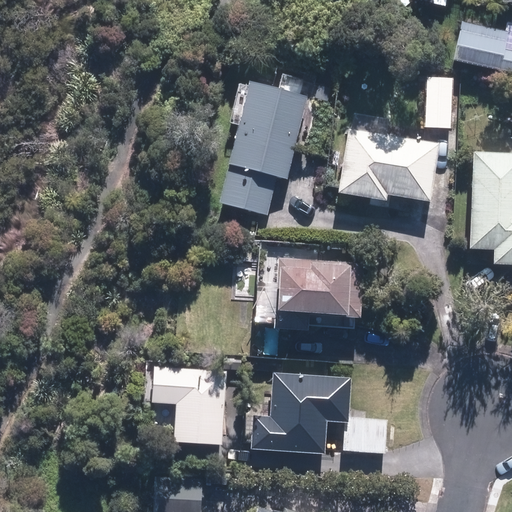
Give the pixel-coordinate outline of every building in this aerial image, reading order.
[(456,23),(448,59),(511,73),(511,26),(507,25),(505,34),(456,23)] [(451,77),(422,76),(421,127),(450,128),(451,77)] [(282,180),(303,98),(242,83),(212,203),(263,215),(272,177),(282,180)] [(434,144),(344,129),(334,192),(380,199),(381,194),(424,202),(434,144)] [(511,155),(470,153),(465,248),(488,250),(487,262),(511,263),(511,155)] [(254,284),(250,340),(280,342),(281,329),(302,330),(303,316),(354,319),(358,265),(274,259),(272,285),(254,284)] [(221,372),(147,367),(145,402),(174,404),(171,438),(216,441),(221,372)] [(255,417),(253,449),(323,453),(325,420),(348,421),(351,379),(275,374),(272,418),(255,417)] [(350,418),(348,451),(383,453),(385,421),(350,418)] [(153,479),(151,511),(195,511),(197,481),(153,479)]
